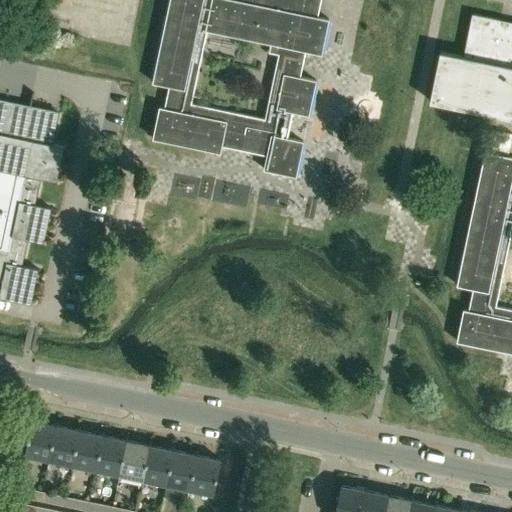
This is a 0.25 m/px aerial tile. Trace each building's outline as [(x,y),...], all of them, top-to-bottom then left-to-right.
[(326,19),(329,20),(329,18),(317,16),(320,0),(172,0),(156,81),(153,80),(153,82),(169,85),(164,107),(159,106),(153,137),(154,138),(155,135),(220,149),(219,151),(221,152),(223,140),(268,150),(264,169),(296,175),(296,174),(294,174),(301,141),(303,142),(303,141),(287,137),(293,111),(309,114),(309,113),(307,113),(313,80),(316,81),(316,80),(300,76),(305,50),(322,53),(322,52),(319,51),(326,19)] [(501,19),(472,14),(464,56),(440,51),(430,101),(511,117),(511,25),(500,23),(501,19)] [(61,147),(64,147),(64,146),(52,143),(59,114),(31,108),(31,105),(30,105),(29,107),(0,101),(0,276),(3,277),(0,292),(0,296),(31,303),(32,302),(29,301),(36,269),(38,269),(39,268),(22,265),(28,238),(44,242),(44,240),(42,240),(48,208),(51,208),(51,207),(35,204),(41,177),(57,181),(57,179),(55,179),(61,147)] [(511,137),(511,133),(490,128),(486,151),(509,155),(511,137)] [(511,156),(485,151),(485,152),(487,153),(460,283),(457,283),(457,284),(473,288),(469,309),(464,308),(457,340),(458,340),(459,338),(511,349),(511,156)] [(49,459),(56,424),(32,419),(25,454),(49,459)] [(72,464),(80,429),(56,424),(49,459),(72,464)] [(96,469),(103,434),(80,429),(72,464),(96,469)] [(119,474),(127,439),(103,434),(96,469),(119,474)] [(143,479),(150,444),(127,439),(119,474),(143,479)] [(166,484),(173,449),(150,444),(143,479),(166,484)] [(190,489),(197,454),(173,449),(166,484),(190,489)] [(197,454),(190,489),(214,494),(221,459),(197,454)] [(360,511),(365,489),(341,484),(335,511),(360,511)] [(40,500),(42,491),(19,486),(17,495),(40,500)] [(385,511),(389,494),(365,489),(360,511),(385,511)] [(64,505),(66,496),(42,491),(40,500),(64,505)] [(409,511),(412,499),(389,494),(385,511),(409,511)] [(87,510),(89,501),(66,496),(64,505),(87,510)] [(434,511),(436,504),(412,499),(409,511),(434,511)] [(38,511),(39,506),(16,501),(14,510),(22,511),(38,511)] [(95,511),(111,511),(112,506),(89,501),(87,510),(95,511)]
